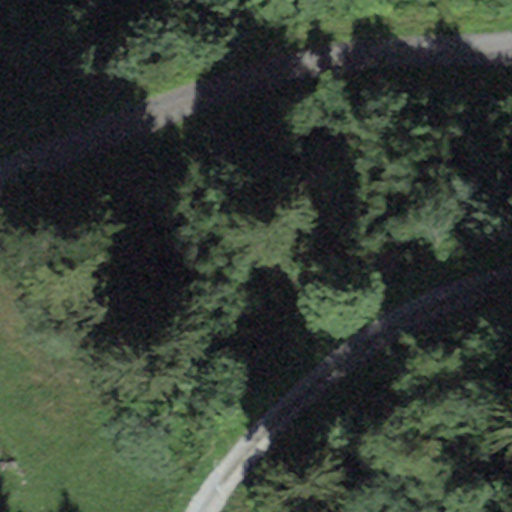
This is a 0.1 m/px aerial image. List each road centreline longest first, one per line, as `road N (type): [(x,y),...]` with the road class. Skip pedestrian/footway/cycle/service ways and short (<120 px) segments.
road 1 (track): [(0,183),(266,74),(366,55),(511,49)]
road 2 (track): [(511,274),(327,344),(204,511)]
